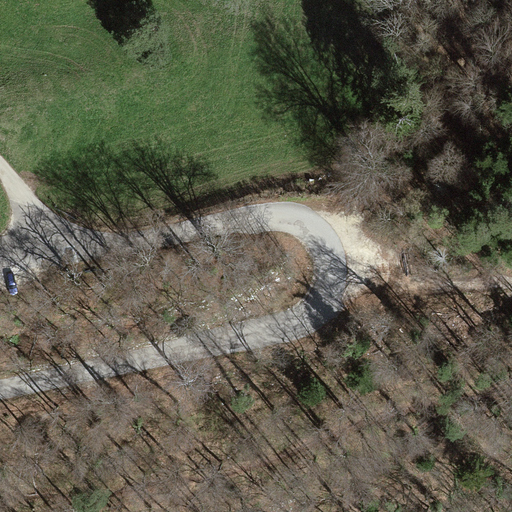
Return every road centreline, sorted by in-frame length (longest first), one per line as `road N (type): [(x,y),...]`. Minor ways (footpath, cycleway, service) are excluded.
road 1 (unclassified): [(47,247),(290,218),(314,230),(329,254),(325,299),(291,326),(0,387)]
road 2 (track): [(332,267),(511,284)]
